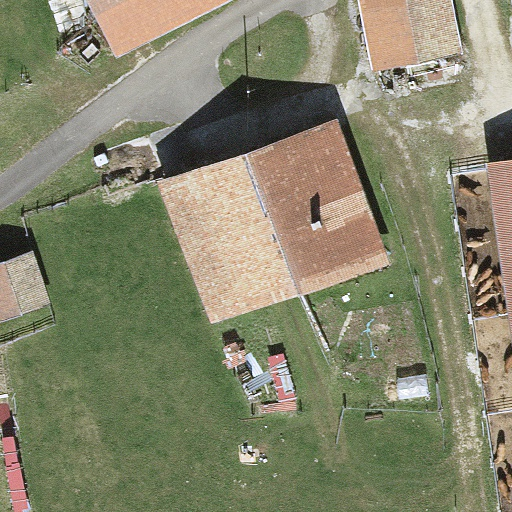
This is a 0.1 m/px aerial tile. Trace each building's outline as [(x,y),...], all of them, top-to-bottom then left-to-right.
[(81,0),(112,59),(230,0),(81,0)] [(441,0),(376,0),(355,3),(365,69),(450,55),(441,0)] [(313,132),(150,189),(197,323),(360,266),(313,132)] [(511,150),(488,154),(511,317),(511,150)] [(28,264),(0,268),(0,314),(36,308),(28,264)]
